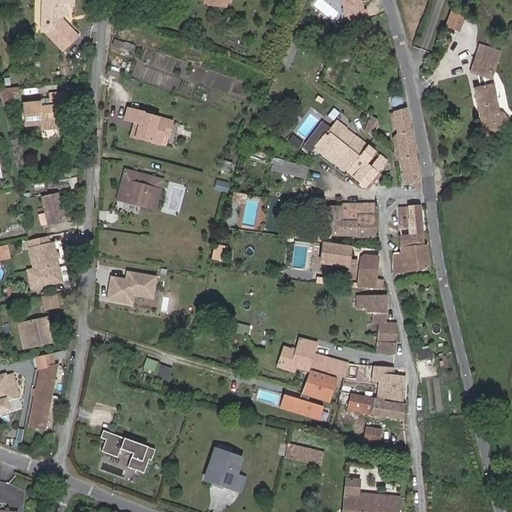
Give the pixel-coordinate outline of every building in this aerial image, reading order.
[(73,0),(42,0),(41,20),(53,20),(52,28),(46,34),(63,52),(78,37),(62,19),(62,16),(66,16),(66,6),(74,6),(73,0)] [(344,0),(351,24),(368,19),(363,0),(344,0)] [(446,25),(461,31),(467,15),(452,9),(446,25)] [(134,44),(125,41),(124,42),(116,39),(114,44),(132,51),(134,44)] [(127,61),(113,56),(110,64),(128,70),(130,64),(126,63),(127,61)] [(494,71),(496,65),(474,57),(469,71),(483,75),(485,68),(494,71)] [(492,78),(494,71),(485,68),(483,75),(485,84),(493,83),(492,78)] [(108,74),(124,79),(125,74),(109,69),(108,74)] [(498,110),(496,101),(495,100),(494,95),(495,93),(493,83),(485,84),(474,87),(480,115),(483,128),(485,131),(493,124),(497,128),(506,119),(506,116),(502,110),(498,110)] [(18,98),(17,88),(0,88),(0,97),(0,99),(18,98)] [(45,107),(50,130),(56,130),(55,118),(65,117),(63,94),(48,95),(48,103),(49,107),(45,107)] [(39,131),(50,130),(45,107),(42,107),(39,107),(38,103),(22,105),(24,127),(38,126),(39,131)] [(163,134),(167,119),(138,111),(138,110),(123,106),(120,117),(130,120),(135,121),(134,124),(128,127),(126,134),(155,142),(158,132),(163,134)] [(413,132),(407,109),(400,110),(400,107),(395,108),(396,111),(394,111),(397,134),(395,134),(392,138),(394,145),(397,148),(400,148),(405,184),(410,184),(419,181),(421,181),(413,132)] [(377,121),(369,118),(366,129),(373,135),(381,126),(377,121)] [(318,146),(349,171),(360,157),(353,152),(362,141),(347,129),(337,122),(331,130),(318,146)] [(318,146),(331,130),(324,124),(308,146),(314,151),(318,146)] [(489,135),(497,128),(493,124),(485,131),(489,135)] [(353,152),(360,157),(368,146),(362,141),(353,152)] [(311,156),(314,151),(308,146),(304,151),(311,156)] [(378,172),(387,161),(368,146),(360,157),(349,171),(348,172),(366,187),(378,172)] [(309,166),(273,157),(272,162),(273,163),(271,171),(305,179),(309,166)] [(235,174),(218,170),(212,191),(229,195),(235,174)] [(155,208),(162,180),(126,171),(119,199),(155,208)] [(369,189),(370,188),(381,174),(378,172),(366,187),(369,189)] [(420,187),(419,181),(410,184),(411,190),(420,187)] [(64,221),(58,194),(43,197),(46,213),(38,214),(41,226),(64,221)] [(330,235),(375,235),(375,205),(329,206),(329,208),(324,208),(324,226),(327,226),(327,232),(330,232),(330,235)] [(422,232),(420,206),(400,207),(402,233),(422,232)] [(304,233),(305,223),(295,222),(293,236),(323,239),(323,234),(304,233)] [(393,254),(395,272),(430,268),(426,244),(423,245),(422,232),(402,233),(400,234),(401,253),(393,254)] [(50,243),(48,236),(28,240),(34,268),(27,269),(31,288),(60,282),(59,278),(61,278),(59,267),(57,257),(56,252),(53,242),(50,243)] [(323,243),(320,263),(347,266),(350,248),(323,243)] [(0,259),(11,257),(8,244),(0,245),(0,259)] [(223,258),(226,248),(215,245),(213,255),(223,258)] [(360,267),(377,270),(378,257),(364,255),(361,256),(360,267)] [(360,267),(358,286),(373,288),(383,288),(384,279),(376,279),(377,270),(360,267)] [(158,277),(128,272),(126,280),(111,277),(107,301),(134,306),(136,297),(154,300),(158,277)] [(59,307),(55,292),(42,295),(45,310),(59,307)] [(378,323),(386,323),(386,295),(357,296),(357,307),(366,307),(366,313),(373,313),(373,323),(378,323)] [(45,318),(23,323),(28,347),(50,342),(45,318)] [(395,342),(396,325),(395,323),(386,323),(378,323),(377,342),(395,342)] [(349,362),(313,354),(316,344),(300,340),(296,351),(293,350),(293,351),(284,348),(278,367),(294,372),(296,366),(309,370),(310,367),(346,375),(349,363),(349,362)] [(395,354),(395,342),(377,342),(377,353),(395,354)] [(52,352),(36,356),(39,370),(41,369),(37,390),(32,389),(32,392),(31,395),(36,396),(30,427),(45,429),(47,419),(45,416),(46,414),(48,414),(51,396),(54,382),(52,382),(52,379),(54,378),(57,365),(55,366),(52,352)] [(436,355),(418,359),(421,377),(440,373),(436,355)] [(330,402),(336,378),(334,377),(330,376),(327,375),(322,374),(318,373),(313,372),(311,372),(301,403),(293,401),(290,415),(322,422),(325,409),(309,405),(311,398),(330,402)] [(11,396),(18,394),(12,374),(5,377),(5,375),(0,376),(0,411),(8,409),(5,399),(11,397),(11,396)] [(405,393),(407,376),(406,376),(392,375),(387,375),(387,379),(375,379),(373,395),(389,397),(390,391),(405,393)] [(367,396),(364,412),(402,419),(404,404),(385,401),(385,399),(367,396)] [(362,441),(377,444),(379,432),(364,429),(362,441)] [(117,459),(120,450),(132,455),(127,469),(143,475),(148,461),(150,462),(155,452),(103,431),(100,439),(106,441),(101,453),(117,459)] [(325,466),(328,451),(280,441),(277,456),(325,466)] [(246,459),(215,448),(203,482),(234,493),(246,459)] [(397,511),(399,496),(358,493),(359,481),(346,479),(343,511),(397,511)]
